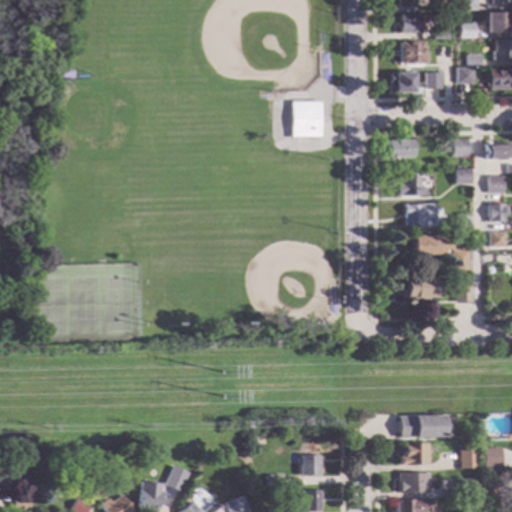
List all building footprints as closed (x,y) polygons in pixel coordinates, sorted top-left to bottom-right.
[(471,0),(471,8),(450,9),(450,0),(471,0)] [(504,18),(507,18),(507,31),(480,31),(480,14),(504,13),(504,18)] [(417,32),(395,32),(395,14),(417,14),(417,32)] [(469,37),(455,37),(455,22),(469,22),(469,37)] [(443,38),(428,38),(428,27),(443,27),(443,38)] [(418,49),(421,49),(422,62),(401,63),(400,54),(395,54),(395,48),(397,48),(397,41),(418,41),(418,49)] [(507,46),(510,46),(510,52),(507,52),(507,59),(487,58),(487,50),(489,50),(489,41),(507,41),(507,46)] [(475,64),(461,64),(461,53),(475,54),(475,64)] [(467,81),(452,81),(452,67),(466,67),(467,81)] [(504,73),(509,72),(509,76),(511,76),(511,80),(508,80),(509,85),(507,85),(507,88),(484,89),(484,84),(480,84),(479,73),(484,73),(484,68),(503,67),(504,73)] [(412,93),(386,93),(385,73),(411,72),(412,93)] [(436,89),(420,90),(420,73),(435,72),(436,89)] [(315,136),(286,136),(286,99),(315,99),(315,136)] [(407,156),(380,156),(379,142),(396,141),(396,139),(406,139),(407,156)] [(462,154),(448,154),(448,140),(462,140),(462,154)] [(504,145),(508,145),(509,155),(498,155),(498,159),(487,159),(487,156),(480,156),(479,143),(504,142),(504,145)] [(510,174),(501,174),(501,165),(510,165),(510,174)] [(464,182),(449,182),(448,168),(464,168),(464,182)] [(416,187),(423,186),(423,193),(393,194),(393,182),(395,182),(395,174),(416,174),(416,187)] [(499,195),(482,195),(482,178),(499,178),(499,195)] [(429,207),(436,207),(436,220),(430,220),(430,226),(414,226),(414,223),(402,223),(402,211),(398,211),(398,204),(429,204),(429,207)] [(499,207),(504,207),(503,216),(500,216),(500,223),(484,223),(484,204),(499,204),(499,207)] [(464,214),(464,229),(449,229),(449,213),(464,214)] [(500,249),(486,249),(486,233),(500,233),(500,249)] [(439,243),(441,243),(441,248),(439,248),(439,251),(432,251),(432,255),(407,255),(407,246),(403,246),(403,238),(406,238),(406,235),(439,234),(439,243)] [(465,272),(442,273),(442,265),(447,264),(447,249),(464,249),(465,272)] [(433,294),(404,295),(404,298),(398,298),(397,287),(401,287),(400,278),(432,277),(433,294)] [(467,303),(451,303),(450,284),(466,283),(467,303)] [(442,439),(395,439),(395,414),(442,414),(442,439)] [(421,465),(395,466),(395,458),(399,457),(399,445),(421,444),(421,465)] [(479,468),(497,469),(497,449),(480,449),(479,468)] [(473,469),(456,469),(456,450),(473,450),(473,469)] [(316,475),(298,476),(297,457),(315,456),(316,475)] [(511,459),(511,468),(501,468),(501,459),(511,459)] [(27,480),(10,480),(10,460),(26,460),(27,480)] [(180,474),(176,489),(161,485),(165,470),(180,474)] [(422,492),(397,494),(395,475),(421,473),(422,492)] [(279,487),(265,488),(264,476),(279,476),(279,487)] [(473,497),(454,497),(454,479),(473,479),(473,497)] [(496,497),(480,498),(479,481),(495,480),(496,497)] [(157,485),(156,492),(160,493),(159,499),(155,498),(154,511),(134,508),(137,482),(157,485)] [(316,511),(308,511),(296,511),(296,502),(298,502),(298,492),(316,491),(316,511)] [(128,511),(126,511),(100,511),(96,505),(104,499),(107,503),(118,495),(128,511)] [(26,511),(9,511),(10,496),(26,497),(26,511)] [(243,511),(224,511),(221,503),(238,497),(243,511)] [(86,508),(83,511),(69,511),(66,510),(73,500),(86,508)] [(419,511),(391,511),(391,503),(395,503),(395,500),(419,500),(419,511)] [(217,511),(176,511),(186,503),(194,511),(200,511),(209,503),(217,511)]
